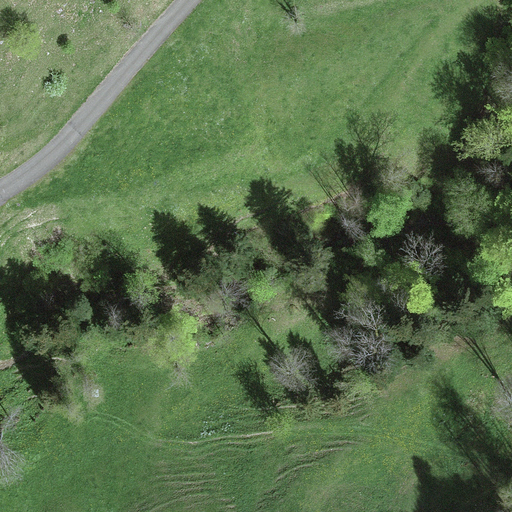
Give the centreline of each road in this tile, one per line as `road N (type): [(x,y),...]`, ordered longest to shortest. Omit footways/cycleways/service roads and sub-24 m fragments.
road 1 (track): [(511,464),(362,431),(297,430),(176,451)]
road 2 (residential): [(0,192),(60,144),(189,0)]
